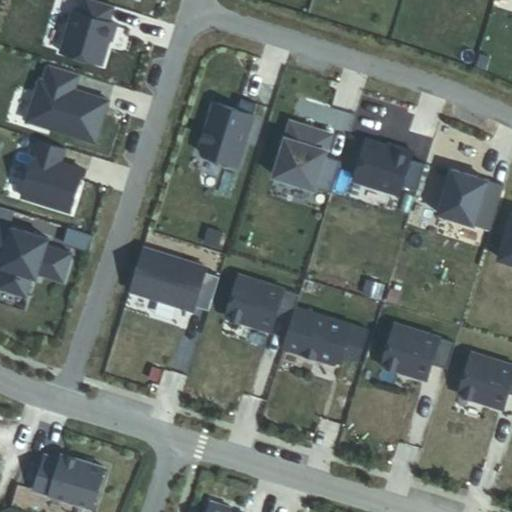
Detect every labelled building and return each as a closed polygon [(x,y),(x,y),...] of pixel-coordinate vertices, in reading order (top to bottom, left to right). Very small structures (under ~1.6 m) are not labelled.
[(114,8),(88,0),(84,0),(80,14),(73,12),(61,53),(103,66),(110,42),(112,43),(117,26),(109,23),(114,8)] [(79,76),(48,66),(44,81),(40,80),(27,121),(94,142),(107,101),(81,93),(80,97),(73,95),(75,91),(79,76)] [(237,111),(213,104),(199,149),(203,156),(237,167),(256,106),(240,101),(237,111)] [(332,135),(291,123),(274,177),(331,194),(341,162),(325,157),(332,135)] [(70,212),(82,171),(60,164),(65,150),(40,142),(23,198),(70,212)] [(393,150),(366,142),(353,183),(399,196),(402,187),(417,192),(426,166),(411,161),(413,153),(394,148),(393,150)] [(505,187),(452,170),(439,214),(491,231),(505,187)] [(0,228),(8,231),(14,214),(0,209),(0,228)] [(511,217),(499,260),(511,263),(511,217)] [(11,229),(10,232),(8,231),(0,228),(0,258),(2,259),(0,266),(0,268),(4,270),(0,282),(0,289),(25,297),(31,278),(36,279),(37,275),(40,267),(45,269),(43,276),(62,282),(71,255),(45,247),(48,240),(11,229)] [(67,229),(63,243),(89,251),(94,237),(67,229)] [(206,269),(143,250),(130,292),(193,312),(195,308),(209,312),(220,278),(205,274),(206,269)] [(241,323),(271,333),(276,317),(291,322),(296,308),(300,295),(254,281),(241,323)] [(316,356),(315,359),(335,365),(342,362),(353,326),(296,308),(291,322),(283,349),(304,356),(305,353),(316,356)] [(456,344),(410,329),(397,371),(427,381),(432,366),(447,370),(456,344)] [(511,366),(487,358),(473,400),(503,410),(508,395),(511,395),(511,366)] [(61,462),(45,458),(34,492),(93,510),(105,470),(62,457),(61,462)] [(231,511),(232,509),(211,503),(207,511),(231,511)]
